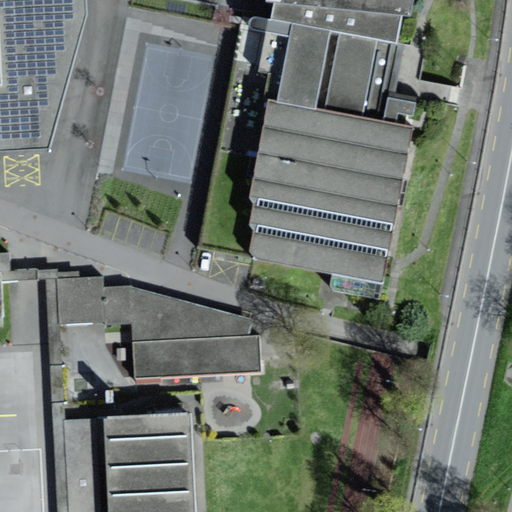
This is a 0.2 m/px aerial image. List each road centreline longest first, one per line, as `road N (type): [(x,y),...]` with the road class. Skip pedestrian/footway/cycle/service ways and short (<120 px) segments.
road 1 (residential): [(0,220),(191,288),(511,372)]
road 2 (primary): [(511,150),(436,511)]
